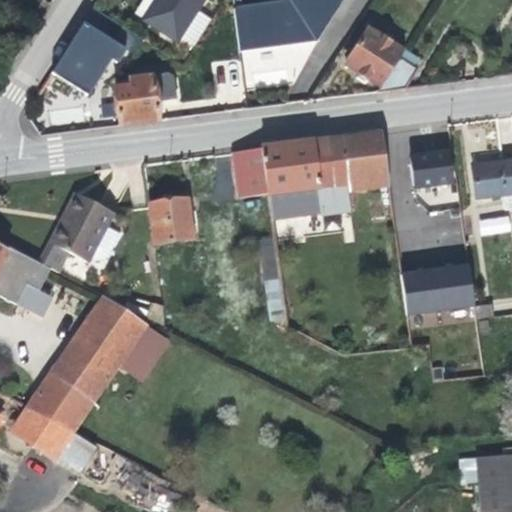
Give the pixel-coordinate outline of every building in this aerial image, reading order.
[(34,0),(28,10),(42,19),(50,6),(39,0),(34,0)] [(204,0),(154,0),(141,23),(176,46),(204,0)] [(342,0),(285,0),(234,5),(239,54),(313,45),(342,0)] [(114,43),(83,23),(51,74),(88,98),(111,60),(117,65),(125,50),(114,43)] [(125,27),(114,43),(125,50),(134,54),(144,39),(125,27)] [(379,87),(403,51),(368,28),(345,64),(379,87)] [(375,93),(405,89),(417,70),(414,67),(418,60),(403,51),(379,87),(375,93)] [(117,127),(157,121),(152,77),(127,80),(128,87),(113,89),(117,127)] [(346,193),(389,187),(386,170),(406,168),(401,130),(259,148),(230,152),(237,199),(267,195),(272,232),(320,226),(350,223),(346,193)] [(453,184),(447,151),(408,155),(413,190),(453,184)] [(511,161),(472,166),(476,199),(503,195),(505,212),(511,210),(511,161)] [(59,272),(68,253),(88,263),(90,258),(93,259),(100,260),(108,257),(120,233),(106,227),(113,212),(78,195),(73,193),(59,221),(48,243),(38,263),(59,272)] [(148,204),(154,245),(192,240),(187,199),(148,204)] [(479,219),(481,236),(511,232),(509,216),(479,219)] [(261,240),(264,265),(272,322),(284,319),(273,239),(261,240)] [(49,271),(17,255),(18,253),(8,250),(7,252),(0,248),(0,297),(15,306),(24,287),(38,293),(49,271)] [(103,297),(27,409),(12,429),(54,458),(55,457),(79,472),(94,449),(72,432),(119,362),(140,377),(165,340),(144,326),(103,297)] [(474,307),(475,319),(492,317),(491,305),(474,307)] [(488,332),(486,321),(478,322),(480,334),(488,332)] [(511,511),(511,455),(474,459),(478,511),(511,511)]
